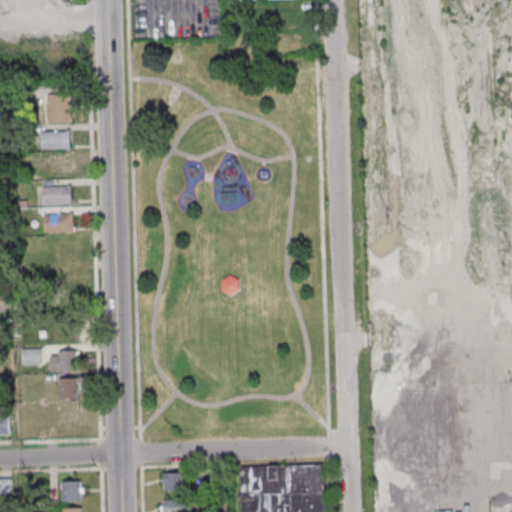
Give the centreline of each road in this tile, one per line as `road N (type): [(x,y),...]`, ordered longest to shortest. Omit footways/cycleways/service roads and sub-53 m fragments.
road 1 (tertiary): [(119,511),(104,0)]
road 2 (residential): [(347,511),(333,0)]
road 3 (residential): [(346,448),(0,458)]
